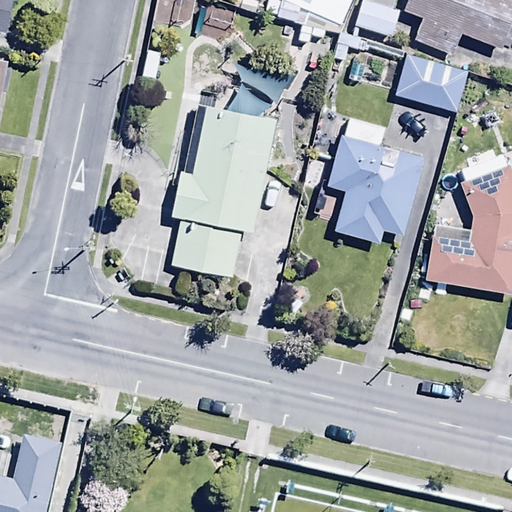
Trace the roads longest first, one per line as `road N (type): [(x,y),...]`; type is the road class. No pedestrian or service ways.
road 1 (tertiary): [(43,333),(511,440)]
road 2 (residential): [(104,0),(43,333)]
